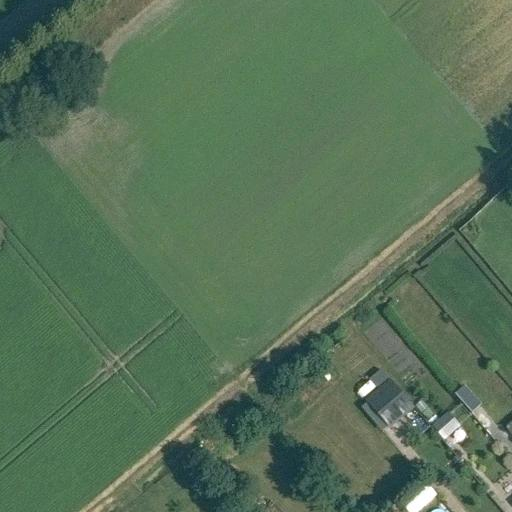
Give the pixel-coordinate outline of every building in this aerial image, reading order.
[(379,393),(368,402),(390,430),(415,409),(393,382),(384,371),(370,382),(379,393)] [(463,385),(452,393),(468,413),(478,405),(463,385)] [(461,428),(448,414),(433,427),(445,442),(461,428)] [(511,419),(501,429),(511,441),(511,419)] [(407,511),(413,511),(434,496),(429,489),(404,507),(407,511)]
